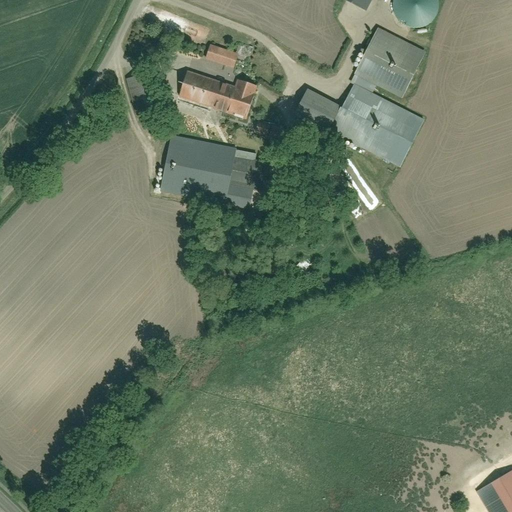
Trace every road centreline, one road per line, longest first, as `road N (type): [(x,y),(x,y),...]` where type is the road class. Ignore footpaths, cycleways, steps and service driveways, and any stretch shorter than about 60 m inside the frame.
road 1 (residential): [(0,196),(68,118),(135,0)]
road 2 (unknown): [(159,0),(265,36),(309,89),(345,104)]
